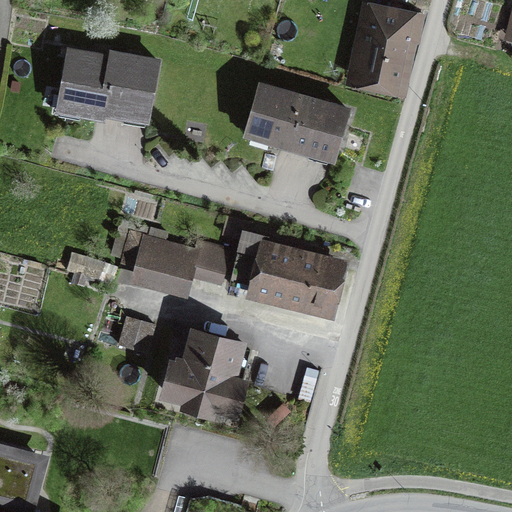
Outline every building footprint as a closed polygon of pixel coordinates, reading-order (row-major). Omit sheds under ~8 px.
[(406,40),(416,42),(421,19),(399,14),(401,8),(394,7),(393,13),(374,9),(360,74),(397,82),(406,40)] [(464,46),(460,67),(504,76),(508,54),(464,46)] [(104,111),(148,119),(158,62),(110,53),(110,58),(68,51),(58,108),(103,116),(104,111)] [(260,84),(246,133),(333,158),(347,110),(260,84)] [(319,249),(244,229),(230,283),(328,308),(339,266),(316,260),(319,249)] [(195,250),(131,233),(124,258),(140,263),(138,270),(186,284),(190,270),(219,278),(227,249),(198,241),(195,250)] [(119,344),(147,352),(155,324),(127,316),(119,344)] [(187,404),(210,410),(212,404),(234,411),(242,382),(231,379),(240,345),(195,332),(194,335),(184,332),(166,392),(189,398),(187,404)] [(41,459),(0,448),(0,497),(28,505),(41,459)] [(207,496),(205,502),(190,498),(186,511),(235,511),(238,504),(207,496)]
